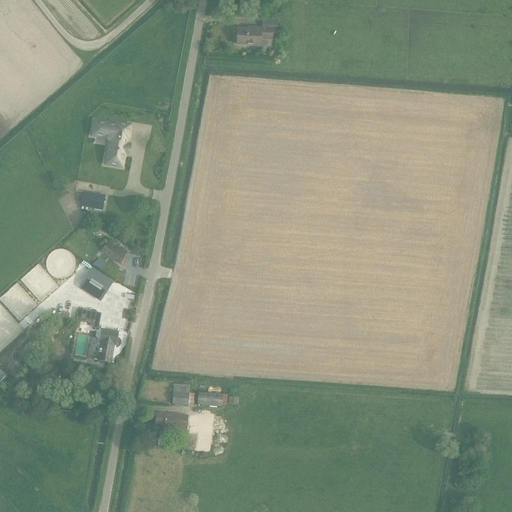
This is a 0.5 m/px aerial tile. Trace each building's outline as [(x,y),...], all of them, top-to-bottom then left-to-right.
[(262,26),(278,27),(279,19),(262,18),(262,26)] [(237,29),(236,44),(259,45),(260,39),(271,39),(271,29),(253,28),(253,30),(237,29)] [(128,139),(130,125),(115,123),(115,125),(94,122),(92,135),(110,139),(107,153),(105,164),(110,165),(122,167),(124,153),(127,154),(129,145),(126,144),(127,139),(128,139)] [(102,210),(104,198),(83,194),(81,206),(102,210)] [(123,256),(120,254),(123,249),(110,239),(101,251),(117,263),(123,256)] [(100,258),(93,265),(98,271),(106,263),(100,258)] [(91,270),(80,286),(100,299),(111,283),(91,270)] [(99,324),(101,313),(78,309),(75,324),(80,324),(81,321),(93,323),(92,328),(98,329),(99,324)] [(113,345),(115,345),(118,332),(101,329),(98,342),(100,343),(97,360),(110,362),(113,345)] [(171,404),(193,405),(194,394),(188,393),(189,385),(173,384),(171,404)] [(227,405),(227,395),(198,393),(197,404),(221,406),(221,405),(227,405)] [(164,429),(185,431),(187,416),(156,413),(155,424),(164,425),(164,429)] [(159,438),(158,438),(158,443),(158,446),(168,446),(168,443),(168,439),(163,439),(164,431),(159,431),(159,438)]
